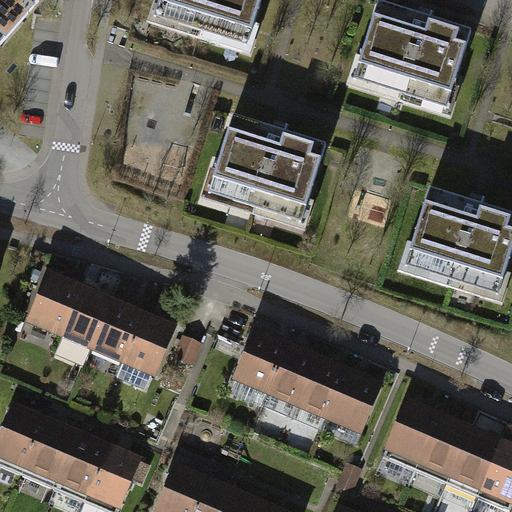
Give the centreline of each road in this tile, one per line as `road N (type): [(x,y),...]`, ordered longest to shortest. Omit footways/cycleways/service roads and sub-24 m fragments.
road 1 (tertiary): [(52,215),(310,290),(511,380)]
road 2 (residential): [(88,0),(52,215)]
